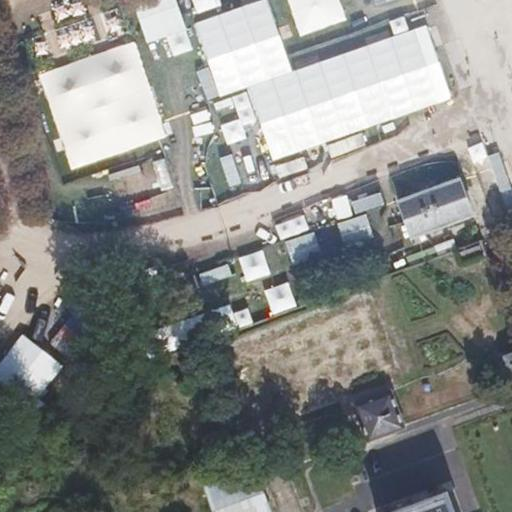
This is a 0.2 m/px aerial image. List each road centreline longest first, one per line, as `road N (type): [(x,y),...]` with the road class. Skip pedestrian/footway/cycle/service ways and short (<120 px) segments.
road 1 (track): [(502,115),(31,283)]
road 2 (track): [(502,115),(460,0)]
